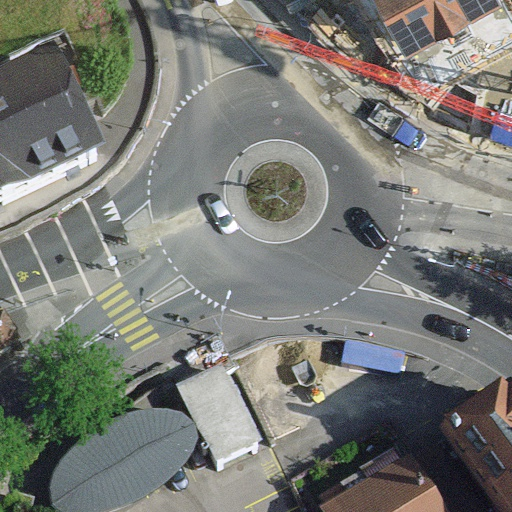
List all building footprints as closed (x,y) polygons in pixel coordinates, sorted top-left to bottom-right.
[(0,0),(0,17),(39,0),(0,0)] [(511,6),(508,0),(373,0),(417,78),(511,24),(511,6)] [(0,206),(102,160),(56,61),(0,86),(0,206)] [(0,359),(0,383),(11,376),(0,359)] [(175,391),(216,475),(266,451),(227,368),(175,391)] [(511,511),(511,395),(510,394),(440,443),(488,511),(511,511)] [(153,511),(185,481),(190,428),(146,414),(96,425),(60,461),(51,505),(64,511),(153,511)] [(330,511),(476,511),(438,447),(329,510),(330,511)]
